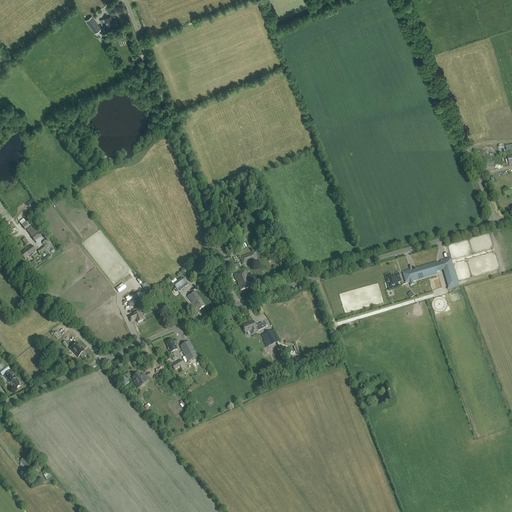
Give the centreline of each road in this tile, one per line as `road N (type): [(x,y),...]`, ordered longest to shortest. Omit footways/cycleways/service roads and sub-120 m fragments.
road 1 (unclassified): [(237,303),(125,0)]
road 2 (unclassified): [(237,303),(496,221)]
road 3 (unclassified): [(496,221),(400,0)]
road 4 (unclassified): [(102,361),(0,236)]
road 5 (unclassified): [(102,361),(237,303)]
